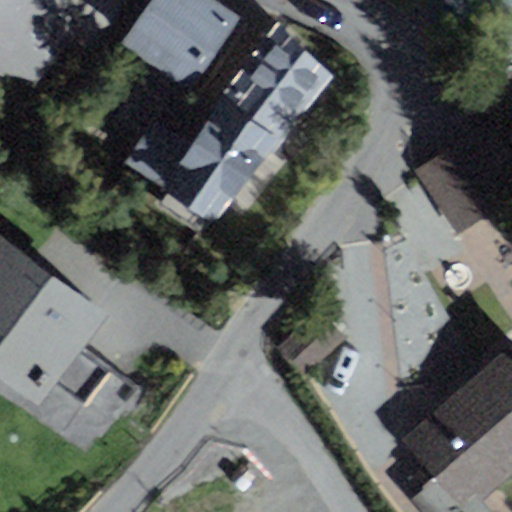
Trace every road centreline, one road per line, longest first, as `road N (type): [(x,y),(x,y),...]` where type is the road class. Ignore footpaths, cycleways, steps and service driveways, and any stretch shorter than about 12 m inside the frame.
road 1 (residential): [(419,61),(260,315)]
road 2 (residential): [(114,511),(239,352)]
road 3 (residential): [(350,511),(239,352)]
road 4 (residential): [(419,61),(292,0)]
